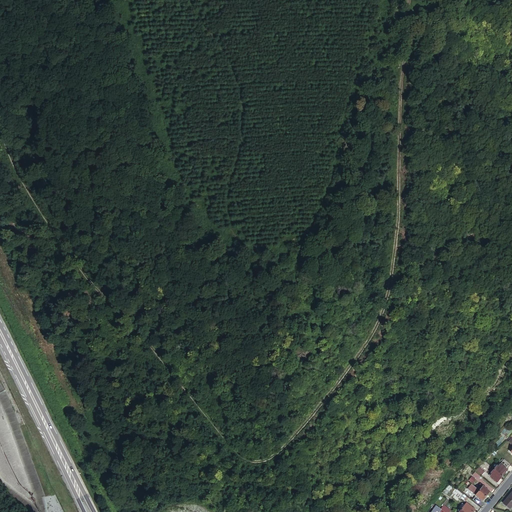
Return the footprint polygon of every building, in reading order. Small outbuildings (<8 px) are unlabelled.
[(504,459),(500,463),(507,469),(511,464),(504,459)] [(496,464),(493,468),(502,475),(507,469),(500,463),(498,466),(496,464)] [(502,475),(493,468),(490,471),(492,473),(490,475),(497,481),(502,475)] [(480,490),(472,483),(468,488),(475,494),(482,500),(486,495),(480,490)] [(480,490),(486,495),(490,490),(481,483),(478,487),(480,489),(480,490)] [(511,491),(503,502),(510,508),(511,504),(511,491)] [(462,503),(459,506),(461,508),(465,511),(472,511),(475,509),(466,502),(465,505),(462,503)]
